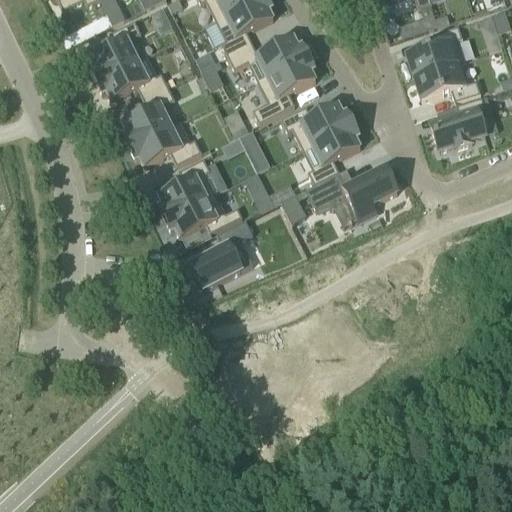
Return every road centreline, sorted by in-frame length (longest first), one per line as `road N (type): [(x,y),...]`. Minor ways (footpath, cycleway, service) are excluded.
road 1 (residential): [(144,374),(102,352),(64,348),(66,217),(0,33)]
road 2 (residential): [(399,115),(373,121),(289,0)]
road 3 (residential): [(399,115),(432,193),(511,165)]
road 4 (track): [(144,374),(226,511)]
road 5 (residential): [(362,0),(399,115)]
